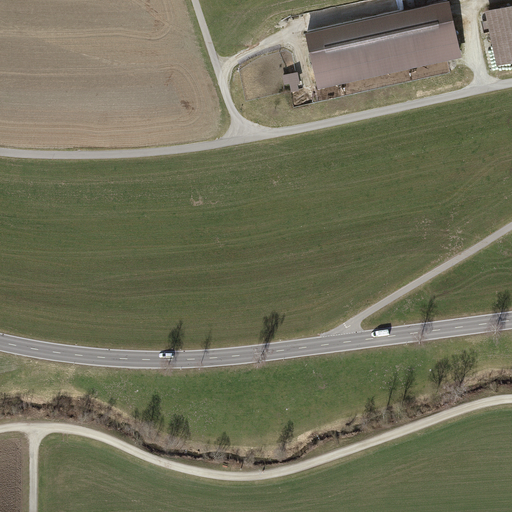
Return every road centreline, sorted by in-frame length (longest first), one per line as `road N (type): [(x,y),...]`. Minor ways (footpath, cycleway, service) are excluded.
road 1 (track): [(511,400),(248,477),(166,466),(68,429),(0,433)]
road 2 (track): [(0,152),(177,151),(511,83)]
road 3 (secondary): [(511,321),(237,358),(78,357),(0,343)]
road 4 (track): [(195,0),(243,140)]
road 5 (track): [(218,69),(275,44),(293,47),(310,84)]
